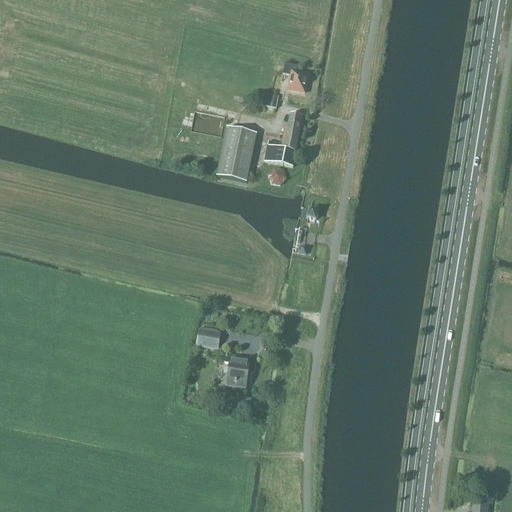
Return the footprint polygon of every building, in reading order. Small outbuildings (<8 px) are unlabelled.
[(290,77),(287,92),(304,95),(308,76),(296,74),(297,68),(285,65),(283,76),(290,77)] [(253,92),(251,105),(276,110),(278,98),(253,92)] [(285,129),(284,134),(282,146),(268,143),(267,147),(268,147),(264,164),(293,169),(302,118),(290,115),(288,130),(285,129)] [(227,130),(217,178),(248,184),(257,136),(227,130)] [(316,222),(317,214),(310,212),(308,220),(316,222)] [(217,351),(220,335),(200,332),(198,348),(217,351)] [(245,386),(249,361),(226,357),(225,366),(230,367),(227,383),(245,386)] [(238,397),(236,408),(251,411),(253,400),(238,397)]
